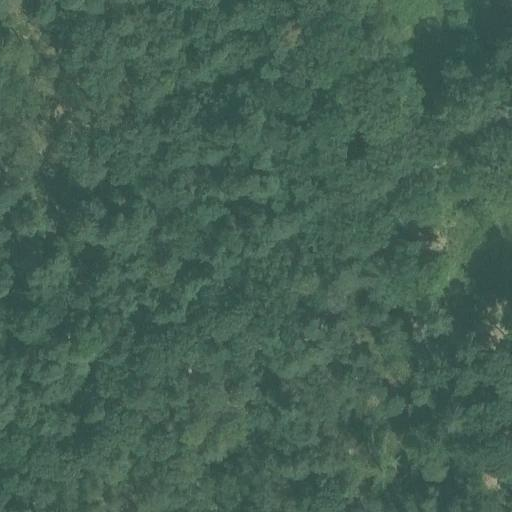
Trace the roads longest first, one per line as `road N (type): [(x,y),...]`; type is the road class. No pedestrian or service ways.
road 1 (unclassified): [(0,409),(511,105)]
road 2 (track): [(428,153),(382,0)]
